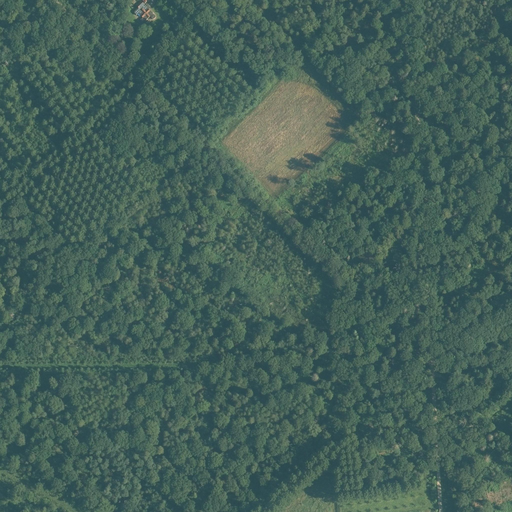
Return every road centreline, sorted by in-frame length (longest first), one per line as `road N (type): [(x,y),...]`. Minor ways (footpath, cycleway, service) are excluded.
road 1 (track): [(50,0),(511,444)]
road 2 (track): [(440,511),(411,0)]
road 3 (track): [(0,367),(511,365)]
road 4 (track): [(511,314),(432,365),(263,511)]
road 5 (track): [(208,0),(141,83),(0,210)]
road 6 (track): [(511,238),(432,365)]
